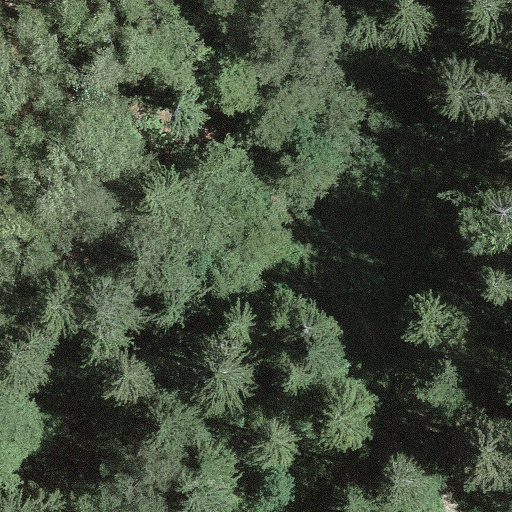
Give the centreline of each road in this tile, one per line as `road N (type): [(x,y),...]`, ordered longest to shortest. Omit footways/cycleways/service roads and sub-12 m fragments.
road 1 (track): [(243,150),(338,267),(418,413),(446,511)]
road 2 (track): [(189,0),(194,92),(243,150)]
